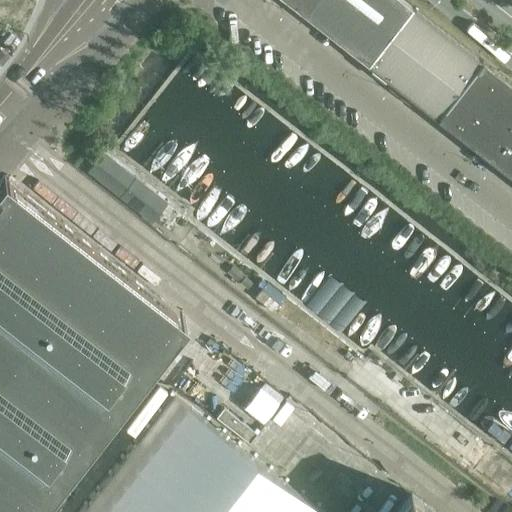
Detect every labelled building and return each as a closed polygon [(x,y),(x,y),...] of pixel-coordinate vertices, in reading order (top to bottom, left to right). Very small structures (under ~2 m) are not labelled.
[(412,7),(402,0),(285,0),(368,64),(412,7)] [(437,118),(482,61),(412,7),(368,64),(437,118)] [(455,131),(499,75),(482,61),(437,118),(455,131)] [(472,145),(511,93),(511,84),(499,75),(455,131),(472,145)] [(490,158),(511,129),(511,93),(472,145),(490,158)] [(507,172),(511,165),(511,129),(490,158),(507,172)] [(167,202),(103,151),(88,170),(151,221),(167,202)] [(0,511),(30,511),(184,315),(41,204),(5,176),(4,175),(0,180),(0,511)] [(435,511),(412,493),(396,511),(435,511)]
